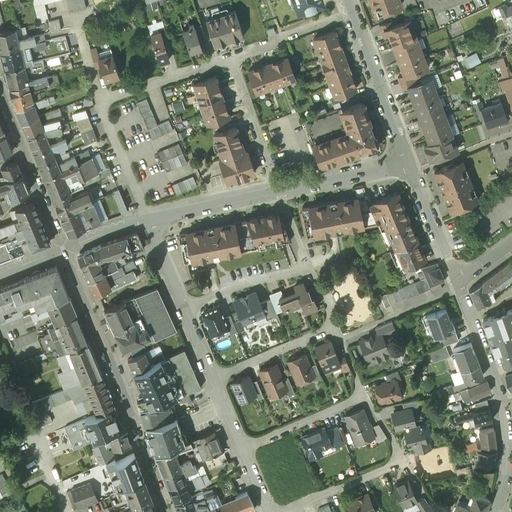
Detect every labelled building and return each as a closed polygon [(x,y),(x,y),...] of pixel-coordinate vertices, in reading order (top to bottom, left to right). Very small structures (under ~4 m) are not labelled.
[(65,0),(69,11),(86,8),(83,0),(65,0)] [(192,0),(196,13),(221,5),(218,0),(192,0)] [(266,0),(275,25),(286,21),(288,28),(305,22),(303,16),(305,15),(302,9),(297,10),(295,3),(296,3),(294,0),(266,0)] [(294,0),(296,3),(295,3),(297,10),(302,9),(305,8),(305,9),(315,5),(315,4),(323,1),(322,0),(294,0)] [(369,0),(372,6),(374,5),(377,13),(382,11),(383,12),(389,9),(389,8),(400,4),(401,4),(399,0),(369,0)] [(414,0),(399,0),(401,4),(400,4),(403,14),(418,8),(414,0)] [(511,6),(507,9),(502,0),(500,0),(493,3),(496,9),(499,8),(503,17),(511,12),(511,6)] [(44,5),(34,8),(38,24),(48,21),(44,5)] [(234,11),(206,20),(214,46),(243,37),(234,11)] [(451,39),(465,34),(460,19),(445,25),(451,39)] [(59,20),(48,22),(50,32),(61,30),(59,20)] [(409,20),(382,30),(385,36),(388,34),(393,47),(416,39),(409,20)] [(193,24),(188,25),(189,29),(182,31),(189,54),(202,50),(198,38),(194,27),(193,24)] [(200,25),(194,27),(198,38),(204,36),(200,25)] [(25,26),(0,31),(0,50),(18,46),(36,42),(35,36),(28,38),(25,26)] [(164,27),(158,29),(159,32),(164,46),(169,44),(164,27)] [(334,31),(313,39),(317,49),(338,41),(334,31)] [(159,32),(150,35),(159,64),(168,61),(164,46),(159,32)] [(43,34),(35,36),(36,42),(45,40),(43,34)] [(416,39),(393,47),(397,57),(419,48),(416,39)] [(36,42),(18,46),(19,50),(22,50),(24,52),(46,47),(45,42),(49,41),(48,40),(45,40),(36,42)] [(338,41),(317,49),(320,59),(342,51),(338,41)] [(19,50),(18,46),(0,50),(0,53),(4,69),(23,64),(32,62),(31,56),(22,59),(19,50)] [(419,48),(397,57),(400,66),(423,58),(419,48)] [(110,49),(97,53),(99,59),(98,60),(105,81),(119,76),(110,49)] [(342,51),(320,59),(324,68),(345,60),(342,51)] [(291,54),(285,56),(286,58),(289,67),(290,67),(296,65),(291,54)] [(475,56),(468,59),(471,66),(478,62),(475,56)] [(289,67),(286,58),(276,61),(284,83),(294,79),(290,67),(289,67)] [(423,58),(400,66),(404,75),(404,76),(414,72),(426,67),(423,58)] [(32,62),(23,64),(26,74),(44,69),(42,59),(32,62)] [(345,60),(324,68),(327,78),(349,70),(345,60)] [(276,61),(267,65),(275,86),(284,83),(276,61)] [(23,64),(4,69),(9,87),(28,82),(26,74),(23,64)] [(267,65),(258,68),(266,90),(275,86),(267,65)] [(258,68),(248,72),(256,94),(266,90),(258,68)] [(349,70),(327,78),(330,87),(352,79),(349,70)] [(414,72),(404,76),(404,75),(398,78),(400,84),(416,77),(414,72)] [(9,87),(8,87),(15,108),(33,102),(33,99),(40,97),(39,91),(31,94),(29,87),(31,86),(34,88),(46,85),(46,88),(57,85),(54,75),(9,87)] [(509,77),(497,81),(500,91),(511,86),(511,76),(509,77)] [(416,77),(400,84),(402,90),(408,88),(408,87),(419,83),(416,77)] [(215,78),(193,85),(197,95),(219,88),(215,78)] [(419,83),(408,87),(408,88),(402,90),(403,93),(409,91),(411,96),(433,88),(430,78),(419,83)] [(352,79),(330,87),(334,96),(334,97),(343,93),(343,94),(344,94),(356,89),(352,79)] [(219,88),(197,95),(200,105),(222,97),(219,88)] [(433,88),(411,96),(415,106),(437,97),(433,88)] [(343,93),(334,97),(334,96),(330,98),(332,104),(346,99),(344,94),(343,94),(343,93)] [(33,102),(15,108),(21,124),(38,117),(34,108),(55,101),(54,99),(53,95),(33,102)] [(222,97),(200,105),(203,114),(225,107),(222,97)] [(437,97),(415,106),(418,115),(441,106),(437,97)] [(146,99),(136,103),(138,108),(148,104),(146,99)] [(480,102),(472,104),(478,120),(485,118),(481,109),(482,109),(480,102)] [(482,109),(481,109),(485,118),(487,125),(500,120),(503,122),(506,121),(508,118),(507,114),(504,113),(500,102),(482,109)] [(341,107),(304,121),(320,165),(376,144),(361,103),(342,110),(341,107)] [(148,104),(138,108),(140,114),(150,109),(148,104)] [(441,106),(418,115),(422,124),(444,116),(441,106)] [(225,107),(203,114),(207,124),(228,117),(225,107)] [(150,109),(140,114),(143,119),(153,115),(150,109)] [(38,117),(21,124),(27,136),(43,129),(65,123),(64,117),(47,122),(44,114),(38,117)] [(153,115),(143,119),(145,124),(155,120),(153,115)] [(89,116),(75,120),(80,133),(93,127),(89,116)] [(444,116),(422,124),(425,134),(448,125),(444,116)] [(155,120),(145,124),(147,129),(152,127),(157,125),(155,120)] [(168,120),(163,123),(167,133),(172,131),(168,120)] [(43,129),(27,136),(32,149),(49,142),(45,134),(50,134),(69,129),(67,122),(65,123),(43,129)] [(167,133),(163,123),(158,125),(162,135),(167,133)] [(157,125),(152,127),(157,137),(162,135),(158,125),(157,125)] [(448,125),(425,134),(429,143),(451,134),(448,125)] [(93,127),(80,133),(84,145),(97,139),(93,127)] [(152,127),(147,129),(152,140),(157,137),(152,127)] [(236,128),(214,135),(220,155),(221,155),(223,159),(219,161),(226,183),(235,180),(234,177),(245,174),(246,176),(254,173),(247,152),(245,152),(243,146),(242,147),(236,128)] [(4,132),(0,133),(0,156),(12,151),(4,132)] [(429,143),(423,145),(424,146),(426,145),(428,151),(426,152),(428,158),(429,158),(440,153),(441,156),(457,149),(451,134),(429,143)] [(49,142),(32,149),(38,164),(55,157),(51,150),(58,149),(67,146),(65,139),(63,140),(53,144),(50,145),(49,142)] [(178,143),(173,146),(177,156),(182,153),(178,143)] [(177,156),(173,146),(168,148),(172,158),(177,156)] [(168,148),(162,150),(167,160),(172,158),(168,148)] [(162,150),(157,152),(161,163),(167,160),(162,150)] [(88,151),(74,157),(77,162),(91,156),(88,151)] [(182,153),(177,156),(182,166),(187,164),(182,153)] [(440,153),(429,158),(431,163),(442,159),(441,156),(440,153)] [(77,162),(43,177),(52,199),(70,191),(68,186),(70,185),(71,184),(97,172),(98,172),(98,171),(91,156),(77,162)] [(177,156),(172,158),(176,168),(182,166),(177,156)] [(55,157),(38,164),(43,177),(77,162),(74,157),(57,164),(55,157)] [(176,168),(172,158),(167,160),(171,170),(176,168)] [(167,160),(161,163),(166,173),(171,170),(167,160)] [(16,161),(0,167),(0,168),(3,175),(1,175),(0,174),(0,181),(21,174),(16,161)] [(477,200),(461,161),(434,172),(449,211),(477,200)] [(108,167),(98,171),(98,172),(97,172),(100,178),(111,173),(108,167)] [(0,181),(0,189),(2,189),(2,188),(4,187),(5,190),(3,191),(6,199),(28,191),(21,174),(0,181)] [(192,176),(187,179),(191,189),(197,186),(192,176)] [(187,179),(182,181),(186,191),(191,189),(187,179)] [(182,181),(177,183),(181,193),(186,191),(182,181)] [(177,183),(171,185),(176,196),(181,193),(177,183)] [(98,185),(88,190),(92,201),(103,196),(98,185)] [(122,189),(125,195),(128,194),(134,207),(138,205),(128,185),(122,189)] [(70,191),(52,199),(59,215),(92,201),(88,190),(72,197),(71,195),(77,193),(75,189),(70,191)] [(127,212),(118,190),(112,192),(121,214),(127,212)] [(397,194),(375,203),(376,206),(370,208),(377,224),(380,232),(386,229),(408,220),(397,194)] [(370,208),(365,196),(355,198),(356,201),(312,210),(310,209),(310,208),(302,209),(300,213),(302,225),(305,224),(308,239),(377,224),(370,208)] [(92,201),(59,215),(67,235),(84,228),(101,221),(92,201)] [(33,202),(14,210),(21,227),(40,220),(33,202)] [(279,214),(245,221),(257,249),(290,242),(279,214)] [(18,219),(0,226),(0,234),(1,235),(4,233),(7,233),(21,227),(18,219)] [(0,244),(0,262),(49,242),(40,220),(21,227),(7,233),(10,241),(0,244)] [(408,220),(386,229),(395,251),(417,241),(408,220)] [(233,227),(187,237),(187,233),(179,235),(177,238),(180,251),(182,250),(185,264),(213,259),(213,258),(214,255),(216,255),(219,256),(219,257),(257,249),(245,221),(233,224),(233,227)] [(136,233),(123,237),(128,253),(144,249),(136,233)] [(123,237),(100,245),(76,255),(82,269),(97,261),(97,262),(106,258),(128,253),(123,237)] [(395,251),(390,253),(399,275),(413,269),(411,265),(415,264),(418,263),(425,260),(420,249),(417,241),(395,251)] [(123,259),(106,267),(109,272),(117,268),(121,266),(126,265),(123,259)] [(511,259),(482,282),(469,292),(476,308),(491,302),(488,294),(497,289),(505,284),(503,280),(511,272),(511,259)] [(82,269),(81,269),(87,283),(109,272),(106,267),(101,270),(97,262),(97,261),(82,269)] [(126,265),(121,266),(124,273),(135,267),(132,261),(126,265)] [(418,263),(411,265),(413,269),(415,274),(421,271),(420,268),(418,263)] [(437,263),(420,268),(421,271),(424,279),(429,288),(440,283),(445,281),(437,263)] [(55,266),(0,288),(0,317),(21,310),(23,316),(46,306),(68,297),(55,266)] [(117,268),(109,272),(111,278),(112,278),(120,274),(117,268)] [(109,272),(87,283),(94,296),(110,288),(106,280),(111,278),(109,272)] [(424,279),(419,281),(424,292),(429,290),(429,288),(424,279)] [(419,281),(413,283),(418,294),(418,295),(424,293),(424,292),(419,281)] [(418,294),(413,283),(408,286),(412,297),(418,294)] [(440,283),(429,288),(429,290),(431,294),(442,289),(440,283)] [(297,296),(284,301),(283,298),(278,300),(280,303),(279,303),(283,312),(288,310),(287,308),(295,305),(296,306),(301,304),(304,313),(317,307),(313,298),(311,299),(308,291),(306,292),(303,284),(293,288),(297,296)] [(408,286),(402,288),(407,299),(412,297),(408,286)] [(407,299),(402,288),(397,291),(401,301),(407,299)] [(156,289),(124,301),(138,330),(144,327),(146,330),(149,328),(155,340),(176,331),(156,289)] [(397,291),(397,290),(391,293),(396,304),(401,301),(397,291)] [(281,293),(270,298),(271,300),(277,314),(283,312),(279,303),(280,303),(278,300),(283,298),(281,293)] [(396,304),(391,293),(386,295),(390,306),(396,304)] [(255,294),(234,303),(243,324),(263,315),(264,315),(259,305),(255,294)] [(386,295),(380,297),(380,298),(385,308),(390,306),(386,295)] [(68,297),(46,306),(49,313),(54,325),(76,316),(68,297)] [(380,298),(375,300),(379,311),(385,308),(380,298)] [(124,300),(104,310),(122,349),(149,336),(146,330),(144,327),(138,330),(124,301),(124,300)] [(271,300),(259,305),(264,315),(263,315),(266,322),(277,317),(277,314),(271,300)] [(23,316),(21,317),(23,323),(49,313),(46,306),(23,316)] [(219,308),(202,315),(211,337),(228,330),(223,319),(219,308)] [(445,309),(426,317),(434,338),(438,337),(454,330),(455,330),(451,321),(449,321),(445,309)] [(511,309),(482,320),(496,356),(501,354),(510,351),(511,349),(511,309)] [(54,325),(46,328),(48,333),(37,338),(46,360),(56,356),(69,350),(87,343),(76,316),(54,325)] [(230,316),(223,319),(228,330),(230,336),(237,333),(230,316)] [(391,323),(375,330),(377,335),(380,334),(382,337),(395,332),(391,323)] [(454,330),(438,337),(441,347),(445,346),(458,341),(454,330)] [(377,335),(370,338),(372,342),(367,344),(366,342),(358,346),(362,357),(367,355),(371,357),(374,364),(390,357),(382,337),(380,334),(377,335)] [(87,343),(69,350),(82,383),(101,375),(87,343)] [(330,343),(315,349),(325,375),(333,372),(332,370),(340,367),(338,361),(330,343)] [(471,343),(453,350),(455,357),(452,358),(455,365),(458,364),(460,370),(478,364),(471,343)] [(144,345),(130,352),(133,358),(143,353),(147,351),(144,345)] [(441,347),(429,352),(433,363),(449,357),(445,346),(441,347)] [(511,349),(510,351),(501,354),(505,367),(511,364),(511,349)] [(71,371),(67,373),(66,370),(57,374),(64,390),(82,383),(69,350),(56,356),(61,367),(68,364),(71,371)] [(163,359),(160,361),(177,397),(201,388),(184,350),(163,359)] [(143,353),(133,358),(127,360),(133,374),(160,361),(163,359),(161,353),(147,360),(143,353)] [(303,356),(297,359),(295,357),(292,359),(291,361),(291,362),(288,363),(296,383),(299,384),(304,382),(305,379),(311,377),(307,369),(309,368),(308,366),(307,365),(303,356)] [(37,357),(19,364),(24,375),(42,368),(37,357)] [(345,358),(338,361),(340,367),(343,374),(350,371),(345,358)] [(160,361),(133,374),(139,386),(140,386),(142,389),(141,390),(144,397),(136,399),(139,409),(154,405),(175,398),(177,397),(160,361)] [(478,364),(460,370),(465,382),(483,376),(478,364)] [(274,366),(259,373),(270,398),(285,392),(281,381),(274,366)] [(309,368),(307,369),(311,377),(313,383),(321,379),(315,366),(309,368)] [(101,375),(82,383),(93,408),(96,415),(110,409),(114,407),(101,375)] [(248,377),(231,384),(239,402),(255,396),(256,396),(251,384),(248,377)] [(281,381),(285,392),(288,397),(295,394),(287,378),(281,381)] [(263,398),(256,381),(251,384),(256,396),(255,396),(257,401),(263,398)] [(396,382),(375,388),(376,393),(375,394),(376,398),(378,399),(379,404),(398,399),(397,393),(398,390),(396,382)] [(487,382),(468,390),(467,388),(464,389),(459,391),(462,398),(469,395),(471,399),(491,391),(487,382)] [(64,390),(30,404),(38,421),(48,417),(46,412),(49,408),(72,399),(74,405),(82,402),(86,411),(93,408),(82,383),(64,390)] [(462,383),(451,387),(453,393),(459,391),(464,389),(462,383)] [(451,387),(443,389),(445,396),(453,393),(451,387)] [(175,398),(154,405),(139,409),(142,422),(144,427),(176,419),(175,416),(180,413),(175,398)] [(416,401),(402,404),(403,410),(410,408),(411,409),(417,407),(416,401)] [(486,401),(474,405),(475,410),(485,407),(486,407),(487,407),(486,401)] [(485,407),(475,410),(476,412),(472,414),(473,419),(475,425),(492,420),(489,409),(486,409),(486,407),(485,407)] [(403,410),(393,413),(395,419),(393,420),(396,431),(403,429),(415,426),(411,409),(410,408),(403,410)] [(113,416),(110,409),(96,415),(64,428),(73,450),(99,439),(109,434),(119,431),(116,425),(117,424),(114,415),(113,416)] [(176,419),(144,427),(154,456),(190,441),(194,439),(202,436),(195,421),(190,409),(180,413),(175,416),(176,419)] [(359,411),(354,413),(353,414),(345,418),(356,445),(373,438),(374,438),(370,429),(362,410),(360,411),(359,411)] [(472,414),(452,418),(453,421),(455,420),(456,424),(473,419),(472,414)] [(48,417),(38,421),(40,427),(52,422),(49,416),(48,417)] [(415,426),(403,429),(406,440),(405,441),(404,442),(404,444),(405,445),(407,446),(409,446),(409,449),(415,448),(423,445),(421,439),(424,438),(421,424),(415,426)] [(378,425),(370,429),(374,438),(373,438),(375,444),(387,439),(378,425)] [(338,428),(325,433),(331,446),(330,447),(336,449),(345,445),(338,428)] [(119,431),(109,434),(99,439),(100,443),(104,441),(106,446),(111,444),(113,450),(131,444),(126,429),(119,431)] [(323,429),(301,438),(310,459),(321,455),(320,451),(330,447),(331,446),(325,433),(323,429)] [(493,429),(479,431),(481,449),(495,447),(493,429)] [(202,436),(194,439),(203,460),(221,452),(222,452),(213,431),(202,436)] [(100,443),(91,447),(98,464),(103,463),(111,458),(106,446),(104,441),(100,443)] [(190,441),(154,456),(163,477),(181,469),(179,465),(175,455),(193,447),(190,441)] [(427,444),(423,445),(415,448),(417,453),(429,450),(427,444)] [(475,444),(467,446),(468,452),(476,450),(477,450),(475,444)] [(477,450),(476,450),(476,464),(479,464),(480,467),(489,467),(489,464),(496,464),(495,450),(477,450)] [(200,461),(194,464),(197,469),(182,475),(185,481),(197,476),(226,464),(221,452),(200,461)] [(111,458),(103,463),(113,491),(123,488),(143,479),(134,454),(115,461),(113,458),(111,458)] [(198,456),(190,460),(192,465),(194,464),(200,461),(198,456)] [(190,460),(179,465),(181,469),(181,470),(192,465),(190,460)] [(181,469),(163,477),(168,488),(185,481),(182,475),(197,469),(194,464),(192,465),(181,470),(181,469)] [(0,474),(0,492),(1,494),(11,489),(2,473),(0,474)] [(185,481),(168,488),(174,504),(192,497),(187,487),(199,482),(197,476),(185,481)] [(143,479),(123,488),(110,493),(111,495),(109,495),(114,509),(131,502),(133,509),(148,503),(152,502),(143,479)] [(407,481),(394,487),(402,508),(416,502),(407,481)] [(90,482),(71,489),(78,508),(95,501),(92,494),(94,493),(90,482)] [(192,497),(174,504),(177,511),(200,511),(219,504),(215,494),(210,497),(207,490),(192,497)] [(219,504),(200,511),(204,511),(208,511),(245,511),(253,509),(246,492),(219,504)] [(474,494),(469,506),(473,508),(472,511),(463,506),(460,511),(483,511),(488,500),(474,494)] [(379,509),(374,496),(368,498),(374,511),(379,509)] [(368,498),(362,500),(360,498),(347,503),(350,511),(374,511),(368,498)] [(432,511),(424,498),(417,501),(424,511),(432,511)] [(133,509),(129,511),(152,511),(148,503),(133,509)]
